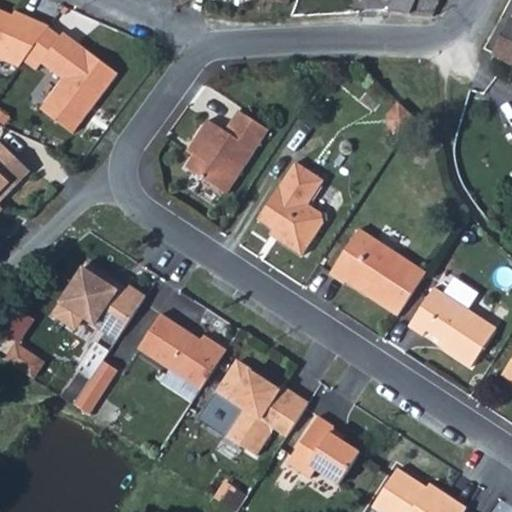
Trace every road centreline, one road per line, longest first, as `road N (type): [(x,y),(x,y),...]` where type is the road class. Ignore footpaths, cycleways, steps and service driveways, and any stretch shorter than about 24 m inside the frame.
road 1 (residential): [(511,455),(134,205),(124,178)]
road 2 (residential): [(208,49),(439,40),(458,31),(478,0)]
road 3 (residential): [(124,178),(0,281)]
road 4 (residential): [(208,49),(137,141),(124,178)]
